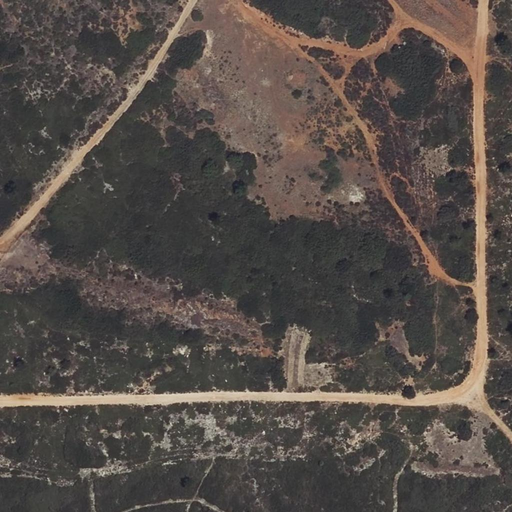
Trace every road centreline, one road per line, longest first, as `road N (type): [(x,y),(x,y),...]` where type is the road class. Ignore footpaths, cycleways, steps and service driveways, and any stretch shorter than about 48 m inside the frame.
road 1 (track): [(0,402),(465,393),(478,369),(481,0)]
road 2 (track): [(0,248),(137,88),(191,0)]
